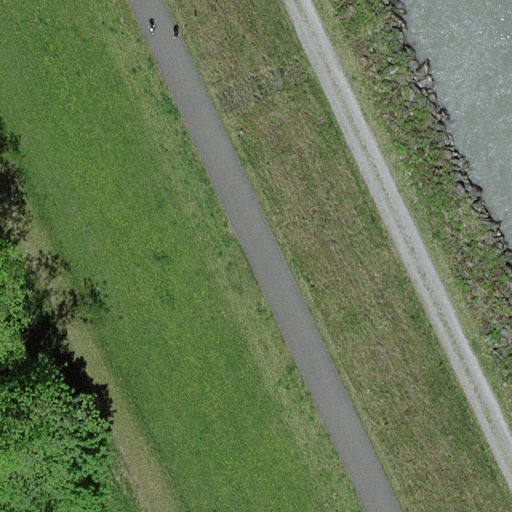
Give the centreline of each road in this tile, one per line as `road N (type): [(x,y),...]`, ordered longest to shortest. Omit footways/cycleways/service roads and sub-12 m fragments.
road 1 (track): [(150,0),(385,511)]
road 2 (track): [(298,0),(511,456)]
